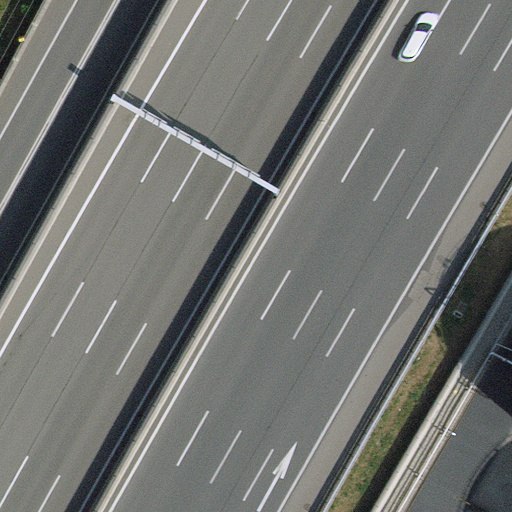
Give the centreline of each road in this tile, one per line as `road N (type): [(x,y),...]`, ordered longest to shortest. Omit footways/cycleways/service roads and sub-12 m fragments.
road 1 (motorway): [(193,511),(491,0)]
road 2 (motorway): [(283,0),(0,501)]
road 3 (secondary): [(114,0),(0,203)]
